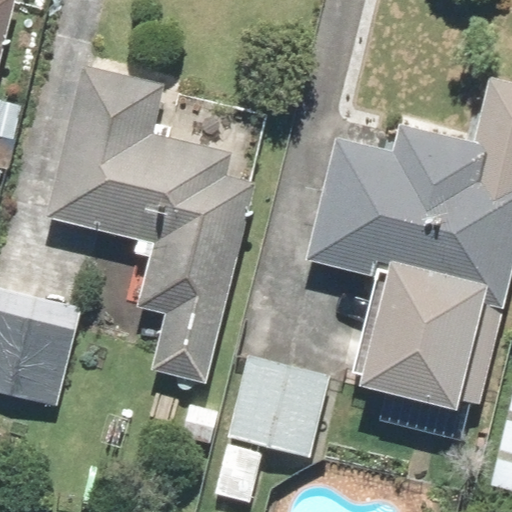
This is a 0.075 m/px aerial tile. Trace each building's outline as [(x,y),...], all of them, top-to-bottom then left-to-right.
[(155,87),(82,73),(52,224),(151,243),(137,313),(157,316),(145,377),(205,389),(247,173),(142,153),(155,87)] [(475,408),(511,272),(511,93),(476,83),(464,128),(403,111),(389,160),(338,146),(305,266),(380,286),(349,399),(441,424),(447,401),(475,408)] [(73,299),(0,287),(0,401),(55,411),(73,299)] [(257,504),(267,451),(309,459),(325,374),(242,358),(216,497),(257,504)] [(511,384),(510,384),(488,500),(511,504),(511,384)]
